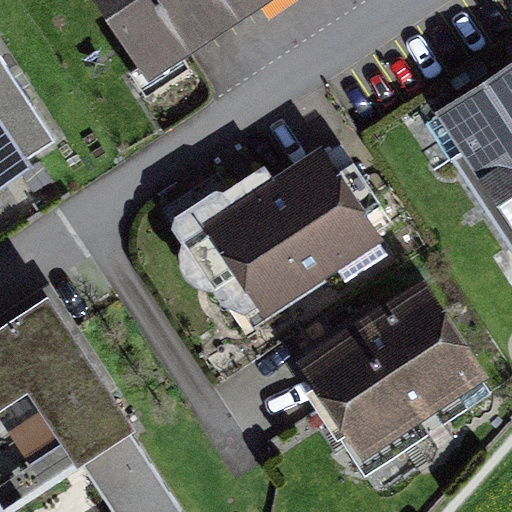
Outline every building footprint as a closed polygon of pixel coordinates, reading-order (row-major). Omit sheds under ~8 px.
[(91,0),(136,69),(130,73),(146,100),(191,68),(184,60),(277,0),(91,0)] [(0,192),(34,170),(28,160),(56,143),(0,56),(0,192)] [(511,66),(437,115),(511,228),(511,66)] [(265,169),(224,196),(215,195),(174,220),(173,231),(180,249),(179,265),(185,281),(198,292),(212,294),(223,310),(246,320),(258,311),(267,321),(382,243),(322,149),(274,182),(265,169)] [(489,380),(424,281),(295,365),(361,465),(489,380)] [(47,300),(0,331),(0,511),(22,511),(83,472),(135,436),(47,300)] [(185,511),(135,436),(83,472),(109,511),(185,511)]
